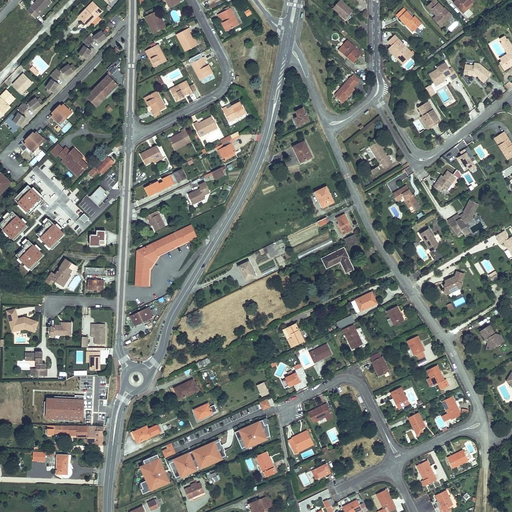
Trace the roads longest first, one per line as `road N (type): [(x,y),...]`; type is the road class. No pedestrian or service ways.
road 1 (secondary): [(145,372),(260,157),(285,49)]
road 2 (residential): [(484,426),(447,344),(358,207),(325,124)]
road 3 (residential): [(130,139),(218,93),(226,80),(193,0)]
road 4 (residential): [(374,96),(420,160),(511,100)]
road 5 (residential): [(398,459),(353,379),(333,380),(290,410)]
road 6 (residential): [(130,139),(120,301)]
road 7 (residential): [(132,0),(130,139)]
road 8 (secondary): [(107,511),(115,421),(128,388)]
